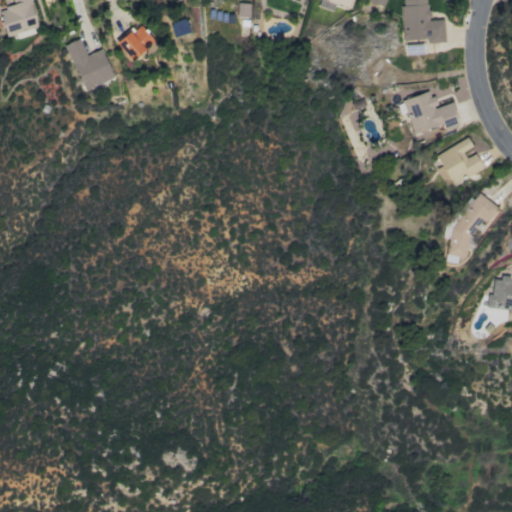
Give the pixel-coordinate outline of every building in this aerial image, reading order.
[(0,13),(6,35),(37,27),(29,0),(11,0),(13,4),(0,7),(0,13)] [(348,6),(349,0),(321,0),(325,1),(323,8),(332,9),(333,3),(348,6)] [(443,39),(442,19),(427,19),(426,0),(400,0),(402,41),(443,39)] [(248,16),(249,3),(238,2),(236,16),(248,16)] [(122,36),(131,54),(151,44),(142,26),(122,36)] [(63,44),(84,89),(113,76),(100,48),(86,54),(78,38),(63,44)] [(402,99),(407,114),(417,111),(419,119),(413,120),(416,129),(446,120),(443,112),(451,110),(449,103),(434,108),(429,91),(402,99)] [(434,154),(450,184),(482,167),(474,153),(465,157),(462,151),(471,146),(466,137),(434,154)] [(467,257),(473,217),(491,220),(494,200),(464,195),(461,213),(452,212),(445,253),(467,257)] [(485,306),(511,307),(511,277),(499,277),(499,279),(491,278),(490,293),(486,293),(485,306)]
